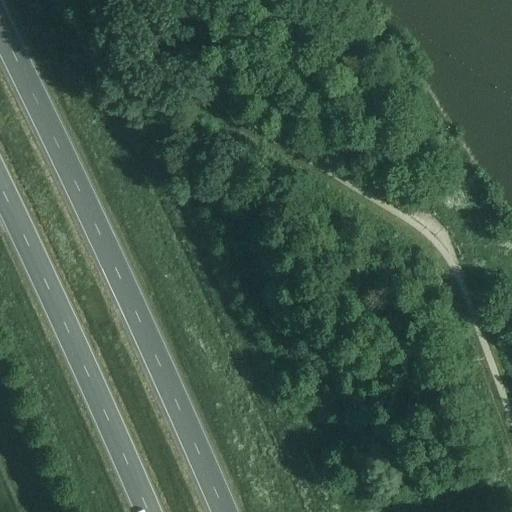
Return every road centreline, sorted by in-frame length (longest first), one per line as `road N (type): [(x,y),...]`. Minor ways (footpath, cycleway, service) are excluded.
road 1 (trunk): [(224,511),(0,32)]
road 2 (trunk): [(0,186),(147,511)]
